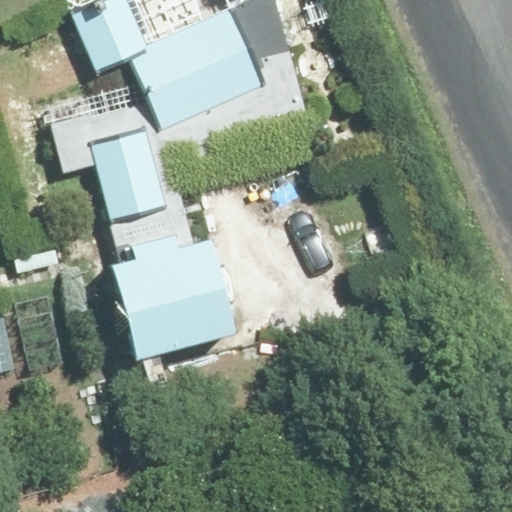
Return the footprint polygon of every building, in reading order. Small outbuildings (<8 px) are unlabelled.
[(105,3),(46,25),(65,74),(124,52),(105,3)] [(215,17),(111,61),(140,129),(243,84),(215,17)] [(131,134),(69,148),(87,224),(148,210),(131,134)] [(201,233),(82,258),(104,360),(223,334),(201,233)] [(0,373),(16,370),(5,320),(0,320),(0,373)]
